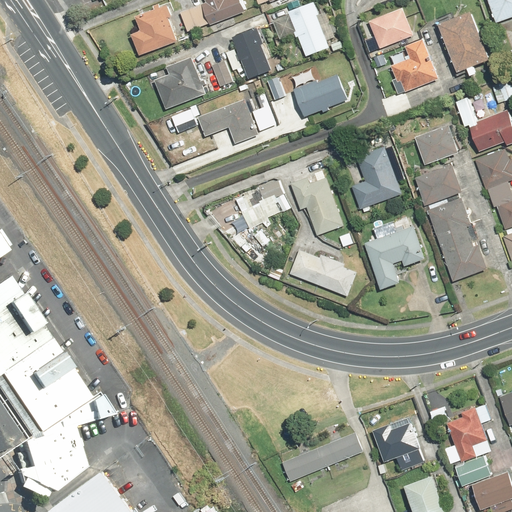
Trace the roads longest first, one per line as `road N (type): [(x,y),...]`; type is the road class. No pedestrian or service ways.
road 1 (secondary): [(24,0),(194,261),(250,315),(323,348),(379,357),(459,346),(511,326)]
road 2 (unknown): [(166,218),(380,137)]
